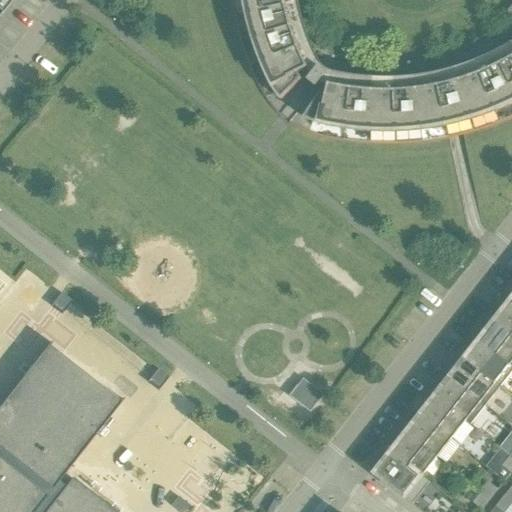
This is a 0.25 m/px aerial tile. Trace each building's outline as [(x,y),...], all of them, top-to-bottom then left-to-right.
[(11,0),(0,0),(0,12),(1,13),(11,0)] [(230,0),(231,6),(233,16),(236,27),(239,37),(242,47),(245,57),(253,78),(258,89),(264,99),(271,108),(279,116),(289,124),(299,129),(309,134),(320,137),(332,140),(354,143),(364,144),(375,144),(385,145),(396,145),(407,144),(417,143),(427,142),(438,140),(448,139),(457,136),(471,133),(478,131),(493,126),(500,123),(510,119),(511,117),(511,6),(508,12),(511,17),(511,41),(490,55),(439,73),(385,78),(332,72),(321,65),(319,61),(302,18),(299,0),(230,0)] [(511,306),(508,304),(493,322),(511,336),(511,306)] [(511,336),(493,322),(479,341),(511,366),(511,336)] [(511,372),(511,366),(479,341),(464,359),(500,387),(511,372)] [(113,511),(71,478),(64,487),(57,482),(122,400),(121,399),(119,401),(49,346),(51,343),(49,342),(0,405),(0,511),(113,511)] [(500,387),(464,359),(450,378),(485,406),(500,387)] [(327,396),(308,381),(302,376),(300,378),(302,380),(298,386),(297,385),(289,396),(310,413),(319,402),(318,402),(323,396),(325,398),(327,396)] [(485,406),(450,378),(435,396),(471,424),(485,406)] [(471,424),(435,396),(420,415),(451,439),(466,421),(470,425),(471,424)] [(451,439),(420,415),(406,433),(437,458),(451,439)] [(437,458),(406,433),(391,452),(422,476),(437,458)] [(422,476),(391,452),(374,474),(413,504),(430,483),(422,476)] [(511,473),(511,472),(511,457),(510,456),(502,466),(511,473)] [(490,500),(498,490),(489,483),(481,493),(490,500)] [(482,510),(490,500),(481,493),(473,503),(482,510)] [(171,505),(179,511),(187,511),(193,506),(179,495),(171,505)] [(503,511),(505,511),(511,503),(511,502),(504,496),(497,506),(503,511)]
